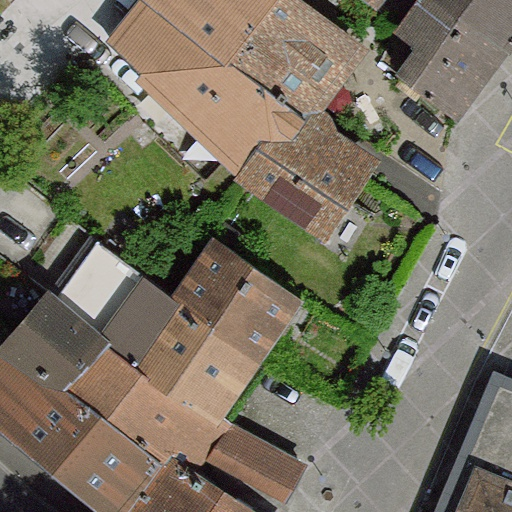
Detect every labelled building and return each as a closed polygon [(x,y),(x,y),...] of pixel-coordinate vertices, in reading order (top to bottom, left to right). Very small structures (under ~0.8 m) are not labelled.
[(301,120),(229,60),(154,0),(152,0),(117,45),(244,172),(273,126),(290,135),(301,120)] [(154,0),(229,60),(275,0),(154,0)] [(275,0),(229,60),(301,120),(312,107),(360,48),(294,0),(275,0)] [(365,0),(377,8),(382,0),(365,0)] [(504,47),(438,0),(421,0),(402,28),(427,46),(404,77),(453,116),(504,47)] [(511,0),(438,0),(504,47),(508,50),(511,43),(511,0)] [(328,116),(312,107),(301,120),(290,135),(273,126),(244,172),(324,231),(362,174),(322,151),(331,139),(334,129),(328,116)] [(178,298),(258,356),(300,297),(219,240),(178,298)] [(184,398),(217,416),(258,356),(178,298),(104,244),(61,301),(77,319),(103,340),(184,398)] [(7,347),(66,387),(103,340),(77,319),(61,301),(54,291),(7,347)] [(184,398),(103,340),(66,387),(89,406),(162,457),(178,468),(217,416),(184,398)] [(7,347),(0,355),(0,424),(21,441),(30,441),(69,477),(92,447),(70,430),(89,406),(66,387),(7,347)] [(511,511),(511,379),(499,375),(441,511),(511,511)] [(106,511),(124,511),(162,457),(89,406),(70,430),(92,447),(69,477),(106,511)] [(299,460),(238,428),(225,450),(286,483),(299,460)] [(241,511),(178,468),(162,457),(124,511),(241,511)]
